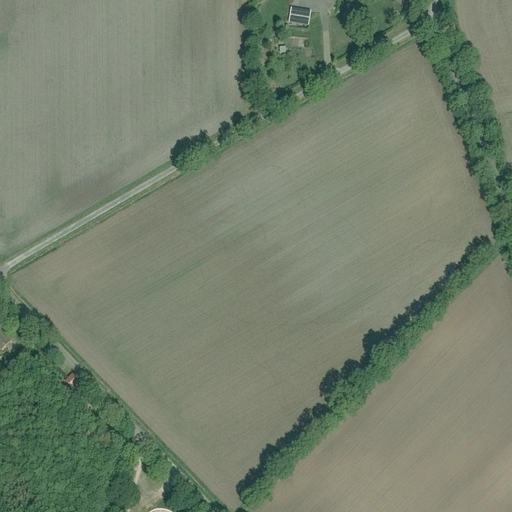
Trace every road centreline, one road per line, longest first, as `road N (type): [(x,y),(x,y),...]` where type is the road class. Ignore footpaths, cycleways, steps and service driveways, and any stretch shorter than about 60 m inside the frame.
road 1 (unclassified): [(431,22),(0,269)]
road 2 (unclassified): [(216,511),(0,281)]
road 3 (unclassified): [(431,22),(511,228)]
